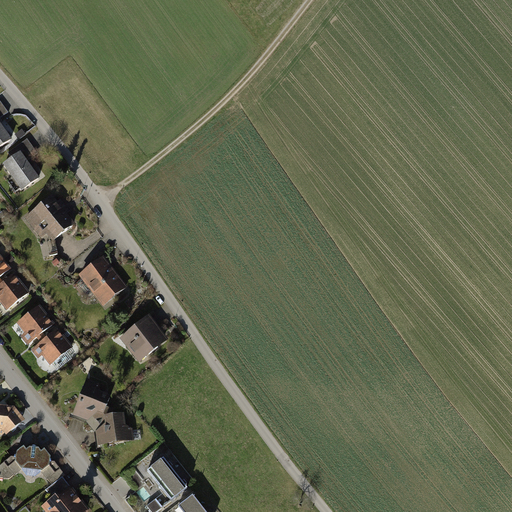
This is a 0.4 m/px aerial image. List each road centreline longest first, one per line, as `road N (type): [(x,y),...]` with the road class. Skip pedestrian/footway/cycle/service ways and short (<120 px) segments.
road 1 (residential): [(0,75),(324,511)]
road 2 (track): [(309,0),(224,101),(101,204)]
road 3 (residential): [(0,363),(117,511)]
